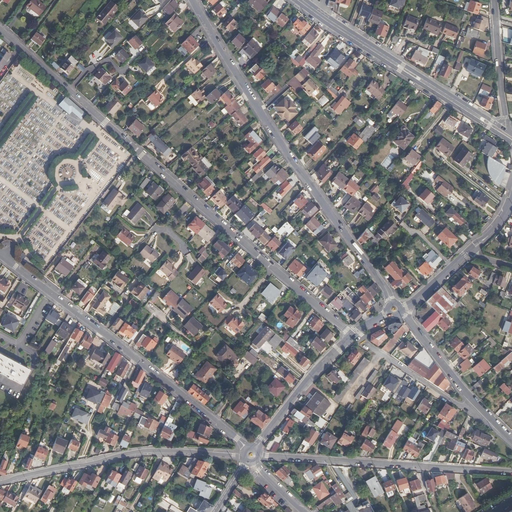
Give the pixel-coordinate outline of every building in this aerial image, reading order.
[(39,15),(46,6),(37,0),(31,0),(27,6),(39,15)] [(178,6),(172,0),(170,0),(163,8),(169,15),(178,6)] [(259,12),(266,3),(262,0),(248,0),(247,1),(259,12)] [(404,0),(391,0),(389,5),(397,9),(399,6),(402,7),(404,0)] [(465,11),(475,14),(479,4),(468,0),(465,11)] [(112,14),(117,7),(110,1),(96,18),(103,24),(107,19),(109,21),(114,15),(112,14)] [(223,13),(225,12),(221,7),(218,4),(212,9),(219,17),(221,16),(222,17),(225,14),(223,13)] [(363,4),(359,15),(367,18),(371,8),(363,4)] [(236,10),(239,7),(237,5),(228,15),(230,17),(223,25),(226,29),(227,28),(230,30),(236,24),(230,18),(237,11),(236,10)] [(275,21),(280,13),(273,8),(266,16),(273,22),(275,21)] [(372,9),(368,20),(378,24),(382,13),(372,9)] [(142,13),(139,10),(130,20),(138,27),(147,18),(145,15),(143,12),(142,13)] [(288,19),(280,13),(275,21),(282,26),(288,19)] [(174,31),(183,22),(175,14),(166,23),(174,31)] [(415,30),(420,20),(408,15),(404,26),(408,28),(409,27),(415,30)] [(255,26),(257,23),(250,17),(248,20),(255,26)] [(423,28),(438,34),(442,24),(427,18),(423,28)] [(300,23),(297,19),(293,23),(293,24),(297,27),(296,27),(299,30),(298,31),(302,35),(309,26),(302,20),(300,23)] [(483,25),(484,23),(476,19),(473,27),(482,31),(484,26),(483,25)] [(378,24),(374,33),(384,37),(387,28),(378,24)] [(455,38),(459,29),(446,24),(442,33),(455,38)] [(471,36),(479,38),(480,32),(469,28),(466,37),(470,38),(471,36)] [(318,35),(311,29),(304,37),(311,43),(318,35)] [(122,37),(114,30),(105,39),(108,42),(106,44),(111,48),(122,37)] [(36,32),(31,38),(40,44),(44,38),(36,32)] [(231,42),(238,49),(246,41),(239,34),(231,42)] [(142,43),(135,35),(128,41),(132,46),(133,45),(136,48),(142,43)] [(199,45),(189,35),(181,44),(190,53),(199,45)] [(311,43),(304,37),(302,40),(308,46),(311,43)] [(251,57),(260,48),(251,39),(242,48),(251,57)] [(472,52),(481,55),(484,44),(475,41),(472,52)] [(315,56),(323,47),(319,43),(305,59),(314,67),(320,60),(315,56)] [(430,50),(420,46),(416,53),(426,58),(430,50)] [(297,51),(295,48),(289,55),(290,56),(293,59),(298,63),(302,58),(298,55),(296,57),(294,55),(297,51)] [(116,55),(123,62),(129,56),(122,49),(116,55)] [(459,49),(455,61),(458,62),(459,63),(464,51),(459,49)] [(338,65),(344,58),(335,50),(329,57),(338,65)] [(11,55),(6,52),(0,60),(0,70),(1,71),(11,55)] [(426,58),(416,53),(415,52),(412,57),(424,64),(427,59),(426,58)] [(76,60),(69,54),(59,66),(65,72),(76,60)] [(297,66),(299,64),(298,63),(293,59),(290,56),(288,58),(297,66)] [(153,65),(146,57),(137,65),(140,68),(141,66),(143,68),(143,69),(145,72),(153,65)] [(338,65),(329,57),(326,61),(335,69),(338,65)] [(195,61),(192,58),(185,64),(194,74),(202,66),(199,62),(197,64),(195,61)] [(350,76),(355,69),(353,67),(355,64),(349,59),(341,69),(350,76)] [(479,76),(483,66),(471,59),(466,70),(479,76)] [(218,70),(211,62),(203,70),(210,78),(218,70)] [(85,68),(79,63),(77,66),(82,71),(85,68)] [(265,74),(259,68),(256,64),(253,66),(249,71),(256,78),(258,76),(260,79),(265,74)] [(446,78),(451,68),(443,65),(439,74),(446,78)] [(104,85),(111,77),(101,68),(94,76),(104,85)] [(305,77),(300,71),(294,76),(299,82),(305,77)] [(392,82),(396,76),(391,72),(387,77),(392,82)] [(121,83),(116,79),(110,85),(115,90),(116,88),(124,95),(130,88),(123,81),(121,83)] [(270,91),(274,95),(280,89),(277,85),(275,87),(268,79),(261,86),(267,92),(270,89),(271,90),(270,91)] [(309,79),(308,80),(302,85),(301,86),(305,91),(308,95),(309,94),(316,88),(317,88),(309,79)] [(379,99),(385,91),(382,89),(383,87),(372,80),(366,88),(379,99)] [(337,91),(328,84),(326,87),(328,89),(334,94),(337,91)] [(480,89),(489,93),(491,88),(483,84),(480,89)] [(208,95),(201,86),(190,95),(198,104),(200,101),(207,95),(208,95)] [(222,94),(217,87),(208,95),(207,95),(213,102),(220,96),(222,94)] [(112,92),(107,88),(103,93),(108,97),(112,92)] [(319,91),(316,88),(309,94),(312,97),(314,97),(319,92),(319,91)] [(335,95),(334,94),(328,89),(326,90),(335,98),(337,96),(335,95)] [(480,89),(479,93),(484,96),(480,105),(489,109),(491,105),(490,104),(492,99),(487,97),(489,93),(480,89)] [(163,99),(158,94),(159,93),(155,90),(146,98),(150,102),(155,107),(163,99)] [(227,90),(222,94),(220,96),(227,105),(234,99),(227,90)] [(85,113),(63,94),(60,97),(62,100),(58,105),(66,111),(69,108),(71,110),(81,118),(85,113)] [(198,104),(190,95),(187,98),(190,101),(188,102),(190,105),(192,103),(194,106),(198,104)] [(115,96),(113,98),(121,105),(123,102),(115,96)] [(328,101),(324,96),(318,102),(322,106),(328,101)] [(346,108),(350,103),(342,96),(336,103),(335,102),(331,106),(332,107),(332,108),(338,113),(339,113),(340,113),(344,108),(346,108)] [(114,113),(121,105),(113,98),(106,106),(114,113)] [(285,121),(295,113),(291,108),(292,107),(287,101),(285,102),(281,98),(272,107),(276,111),(274,113),(279,119),(281,117),(285,121)] [(403,113),(409,105),(400,98),(392,108),(398,113),(400,110),(403,113)] [(240,107),(234,99),(227,105),(224,107),(227,111),(230,115),(231,114),(234,112),(238,109),(240,107)] [(436,101),(429,110),(433,113),(435,110),(436,111),(438,109),(437,108),(440,105),(436,101)] [(247,120),(238,109),(234,112),(231,114),(240,125),(247,120)] [(331,122),(329,120),(327,121),(321,115),(315,121),(322,127),(323,126),(325,128),(331,122)] [(443,118),(457,129),(459,126),(446,115),(443,118)] [(363,128),(368,123),(363,119),(361,117),(356,123),(363,128)] [(139,136),(145,128),(136,120),(129,128),(139,136)] [(294,134),(301,128),(294,121),(288,127),(294,134)] [(467,136),(472,128),(464,123),(459,131),(467,136)] [(376,129),(373,127),(371,125),(359,139),(353,134),(347,141),(355,149),(362,141),(364,143),(376,129)] [(443,130),(437,126),(433,132),(439,136),(443,130)] [(404,148),(414,137),(405,130),(405,128),(404,127),(402,127),(402,129),(402,130),(394,140),(404,148)] [(261,141),(252,130),(245,136),(250,142),(244,148),(248,153),(255,147),(261,141)] [(166,156),(171,150),(166,144),(159,137),(154,133),(150,137),(153,141),(152,142),(166,156)] [(488,142),(482,152),(492,158),(497,148),(494,147),(497,142),(486,135),(483,140),(488,142)] [(447,156),(454,148),(442,138),(436,147),(447,156)] [(314,160),(325,149),(319,142),(307,153),(314,160)] [(470,159),(473,155),(464,147),(454,160),(461,166),(468,157),(470,159)] [(185,160),(191,167),(198,161),(202,158),(199,155),(198,156),(191,148),(180,157),(183,161),(185,160)] [(258,160),(265,154),(260,148),(253,154),(258,160)] [(413,164),(420,157),(411,150),(405,157),(413,164)] [(260,169),(270,160),(267,156),(255,167),(258,171),(260,169)] [(499,185),(505,167),(488,156),(487,160),(487,165),(488,172),(490,177),(493,180),(499,185)] [(202,158),(198,161),(207,171),(211,167),(203,157),(202,158)] [(199,178),(207,171),(198,161),(191,167),(190,168),(199,178)] [(411,172),(414,174),(423,163),(420,161),(411,172)] [(270,179),(279,170),(277,167),(276,167),(274,165),(265,174),(270,179)] [(323,182),(330,173),(326,169),(327,167),(323,165),(317,173),(320,176),(318,178),(323,182)] [(288,175),(281,168),(279,170),(270,179),(274,183),(278,179),(281,182),(288,175)] [(263,172),(260,169),(258,171),(254,175),(252,177),(251,178),(254,181),(263,172)] [(433,175),(427,170),(425,172),(422,170),(420,173),(422,175),(420,176),(427,182),(433,175)] [(228,176),(229,174),(227,171),(225,173),(224,171),(219,176),(224,180),(228,176)] [(338,186),(342,189),(343,188),(343,187),(349,180),(338,172),(331,181),(335,184),(333,187),(335,189),(338,186)] [(211,186),(213,184),(205,175),(196,183),(207,195),(214,189),(211,186)] [(440,185),(444,180),(439,176),(435,180),(440,185)] [(407,177),(401,185),(406,190),(408,186),(406,185),(410,179),(407,177)] [(150,181),(146,178),(141,185),(144,187),(150,181)] [(356,190),(360,186),(350,178),(349,180),(343,187),(353,195),(356,190)] [(454,188),(444,180),(440,185),(436,189),(445,196),(449,191),(451,192),(454,188)] [(285,192),(291,186),(286,181),(280,186),(282,189),(278,193),(282,196),(286,193),(285,192)] [(162,191),(154,183),(146,192),(154,199),(162,191)] [(426,204),(434,196),(426,188),(418,197),(426,204)] [(484,195),(484,194),(477,188),(473,193),(476,196),(474,200),(482,206),(488,198),(484,195)] [(102,204),(111,211),(116,203),(121,196),(113,190),(102,204)] [(225,197),(218,190),(211,197),(217,204),(221,200),(224,203),(225,202),(227,200),(225,198),(225,197)] [(353,195),(344,205),(353,213),(361,203),(358,200),(360,196),(359,193),(356,190),(353,195)] [(397,196),(393,201),(403,209),(411,200),(402,193),(399,197),(397,196)] [(161,202),(157,207),(165,214),(170,210),(169,210),(176,202),(168,194),(161,202)] [(233,195),(227,200),(225,202),(235,213),(243,205),(233,195)] [(306,201),(301,195),(296,200),(295,199),(293,201),(299,208),(306,201)] [(126,200),(121,196),(116,203),(121,207),(126,200)] [(272,211),(263,202),(260,205),(269,214),(272,211)] [(309,216),(317,209),(310,202),(303,209),(309,216)] [(366,202),(359,211),(363,215),(364,214),(366,216),(365,218),(369,221),(374,214),(371,211),(373,208),(366,202)] [(125,217),(133,224),(145,211),(137,203),(125,217)] [(254,214),(244,204),(243,205),(235,213),(241,219),(245,223),(254,214)] [(456,211),(449,205),(443,211),(450,217),(451,216),(461,224),(464,220),(455,212),(456,211)] [(417,213),(415,215),(417,217),(419,220),(425,224),(429,228),(435,222),(421,209),(420,209),(417,213)] [(197,233),(204,224),(196,217),(187,228),(195,235),(197,233)] [(321,224),(313,217),(305,225),(313,233),(321,224)] [(393,234),(399,229),(389,219),(379,228),(380,229),(377,231),(384,239),(387,236),(388,236),(392,233),(393,234)] [(290,225),(286,221),(277,231),(281,235),(285,230),(290,234),(294,229),(290,225)] [(248,230),(257,238),(263,231),(254,223),(248,230)] [(215,233),(204,224),(197,233),(208,241),(215,233)] [(445,227),(437,236),(441,240),(439,242),(444,246),(445,244),(448,247),(456,238),(445,227)] [(133,238),(121,228),(114,237),(125,247),(133,238)] [(373,238),(375,237),(373,235),(366,228),(357,239),(360,244),(366,237),(364,236),(365,234),(367,236),(369,233),(373,238)] [(257,238),(264,244),(270,238),(263,231),(257,238)] [(377,231),(373,235),(375,237),(380,242),(384,239),(377,231)] [(332,241),(333,241),(327,234),(319,241),(328,252),(335,246),(332,241)] [(271,249),(273,251),(281,243),(275,237),(269,243),(272,246),(271,247),(272,248),(271,249)] [(230,249),(219,240),(213,246),(225,256),(230,249)] [(296,249),(288,242),(278,253),(284,258),(284,257),(287,260),(296,249)] [(150,251),(144,246),(137,254),(144,259),(145,258),(150,263),(157,255),(151,250),(150,251)] [(427,262),(432,268),(441,259),(432,250),(425,257),(428,261),(427,262)] [(110,258),(103,252),(98,258),(97,258),(93,263),(101,269),(110,258)] [(348,265),(352,261),(346,253),(341,257),(348,265)] [(201,254),(197,259),(201,263),(205,258),(201,254)] [(239,268),(244,261),(236,254),(231,261),(239,268)] [(75,264),(68,258),(66,261),(62,258),(56,267),(66,275),(75,264)] [(300,277),(307,269),(295,259),(288,267),(300,277)] [(174,269),(164,261),(157,269),(167,277),(174,269)] [(399,276),(403,281),(405,283),(411,277),(407,272),(402,277),(400,274),(401,273),(392,261),(388,264),(399,276)] [(431,268),(432,268),(427,262),(425,261),(419,267),(421,270),(420,270),(423,273),(424,272),(426,274),(428,272),(429,274),(430,274),(432,272),(433,272),(432,270),(432,269),(431,268)] [(237,275),(248,285),(258,274),(246,264),(237,275)] [(315,264),(304,277),(316,287),(322,279),(327,283),(328,282),(332,278),(315,264)] [(395,280),(399,276),(388,264),(384,268),(395,280)] [(204,272),(197,265),(186,278),(194,285),(204,272)] [(228,275),(219,267),(213,273),(222,281),(228,275)] [(364,268),(354,275),(357,278),(366,271),(364,268)] [(480,271),(478,268),(476,270),(472,268),(468,273),(475,278),(479,273),(480,271)] [(174,269),(167,277),(167,278),(171,281),(178,272),(174,269)] [(122,290),(128,280),(117,272),(111,280),(117,284),(116,286),(122,290)] [(504,279),(495,275),(493,281),(492,283),(503,288),(505,283),(503,282),(504,279)] [(390,284),(394,288),(399,284),(403,281),(399,276),(395,280),(390,284)] [(461,280),(458,283),(465,290),(471,284),(463,276),(460,280),(461,280)] [(0,290),(4,293),(10,283),(7,281),(6,281),(0,277),(0,290)] [(71,289),(79,294),(83,288),(85,289),(87,286),(78,279),(71,289)] [(406,285),(411,290),(415,286),(410,281),(406,285)] [(148,290),(140,283),(135,289),(134,288),(130,293),(140,301),(148,290)] [(367,289),(373,296),(379,290),(373,283),(367,289)] [(465,290),(458,283),(455,286),(454,285),(451,289),(458,296),(465,290)] [(365,287),(362,284),(360,286),(361,287),(358,290),(363,295),(367,291),(365,288),(365,287)] [(279,292),(270,285),(263,294),(266,297),(265,298),(268,301),(270,299),(272,301),(271,303),(273,304),(277,299),(275,298),(279,292)] [(325,286),(320,292),(326,297),(331,292),(325,286)] [(457,303),(441,287),(427,301),(431,305),(436,301),(443,309),(438,314),(442,318),(444,315),(457,303)] [(87,291),(80,300),(84,303),(88,298),(90,299),(93,294),(92,293),(91,294),(87,291)] [(156,291),(150,299),(154,302),(159,294),(156,291)] [(168,306),(172,310),(173,308),(180,301),(169,291),(162,298),(169,305),(168,306)] [(358,298),(358,297),(352,291),(350,294),(354,298),(352,300),(356,303),(355,305),(356,306),(357,304),(362,310),(366,306),(358,298)] [(366,303),(372,297),(367,291),(363,295),(361,297),(366,303)] [(101,295),(97,292),(92,299),(96,302),(92,307),(99,312),(103,315),(106,311),(102,308),(110,297),(103,292),(101,295)] [(14,293),(9,301),(13,303),(12,304),(24,310),(29,301),(18,294),(17,295),(14,293)] [(220,300),(221,299),(217,295),(209,304),(220,314),(227,306),(220,300)] [(330,303),(337,310),(341,306),(345,301),(347,300),(345,297),(341,301),(336,296),(330,303)] [(192,309),(181,299),(180,301),(173,308),(184,318),(192,309)] [(355,321),(362,314),(347,300),(345,301),(341,306),(347,312),(351,307),(354,310),(353,311),(354,313),(351,316),(355,321)] [(436,301),(431,305),(436,311),(438,314),(443,309),(436,301)] [(113,316),(121,306),(115,302),(110,308),(111,309),(108,313),(113,316)] [(301,315),(290,307),(284,315),(289,318),(286,323),(292,328),(296,323),(301,315)] [(58,318),(60,315),(51,310),(45,319),(54,324),(55,322),(58,318)] [(440,320),(442,318),(438,314),(436,311),(431,316),(437,322),(440,320)] [(2,325),(13,331),(19,321),(8,314),(2,325)] [(511,314),(510,314),(507,322),(505,321),(502,330),(507,332),(506,335),(508,336),(509,333),(511,333),(511,314)] [(452,323),(444,315),(440,320),(437,323),(444,331),(452,323)] [(422,325),(427,332),(432,328),(437,323),(437,322),(431,316),(427,320),(423,324),(422,325)] [(191,317),(184,325),(194,335),(202,327),(191,317)] [(237,321),(233,317),(227,325),(236,334),(244,325),(238,320),(237,321)] [(117,318),(112,325),(113,326),(112,327),(115,329),(116,328),(117,329),(122,322),(117,318)] [(309,325),(318,332),(323,325),(321,323),(314,318),(309,325)] [(70,337),(74,329),(63,322),(56,333),(68,341),(70,337)] [(400,326),(402,324),(393,323),(389,325),(388,328),(391,330),(390,331),(391,333),(393,335),(380,349),(386,353),(396,340),(404,331),(400,326)] [(125,335),(130,328),(125,324),(120,331),(125,335)] [(272,330),(267,326),(252,342),(253,343),(251,345),(255,348),(256,347),(258,348),(273,331),(272,330)] [(134,331),(130,328),(125,335),(129,338),(134,331)] [(82,333),(75,329),(74,329),(70,337),(76,341),(78,337),(79,338),(82,333)] [(333,335),(326,329),(320,336),(326,342),(333,335)] [(371,341),(378,346),(386,337),(380,330),(371,335),(371,341)] [(137,333),(134,331),(129,338),(132,340),(137,333)] [(281,338),(274,332),(267,341),(275,348),(278,344),(282,339),(281,338)] [(290,336),(285,333),(281,338),(282,339),(285,342),(290,336)] [(142,334),(137,342),(141,345),(149,351),(151,348),(152,348),(155,344),(151,341),(142,334)] [(88,348),(93,340),(86,335),(80,344),(88,348)] [(457,352),(463,345),(455,337),(453,340),(454,341),(450,344),(457,352)] [(319,351),(324,345),(315,338),(310,344),(319,351)] [(57,343),(51,339),(44,352),(48,355),(50,352),(52,353),(57,343)] [(192,349),(182,342),(179,347),(189,354),(192,349)] [(416,350),(407,342),(399,350),(409,359),(416,350)] [(458,352),(464,359),(474,350),(468,343),(458,352)] [(69,347),(65,345),(61,352),(57,359),(60,361),(61,361),(69,347)] [(185,355),(172,345),(166,354),(172,359),(171,360),(177,365),(185,355)] [(214,356),(221,362),(226,357),(232,362),(237,356),(225,345),(214,356)] [(110,354),(101,348),(100,351),(96,349),(91,357),(104,365),(110,354)] [(432,360),(423,348),(416,356),(427,365),(432,360)] [(249,352),(256,358),(258,355),(251,350),(249,352)] [(247,351),(244,354),(242,357),(252,365),(257,359),(256,358),(249,352),(247,351)] [(356,359),(359,355),(355,351),(352,354),(351,353),(346,359),(353,365),(357,360),(356,359)] [(116,353),(106,369),(109,370),(112,372),(121,356),(116,353)] [(0,372),(21,383),(29,369),(0,354),(0,372)] [(48,368),(50,369),(53,362),(55,358),(49,355),(39,374),(43,376),(48,368)] [(309,361),(301,355),(299,358),(301,360),(298,363),(303,367),(309,361)] [(369,360),(364,356),(351,373),(348,378),(344,383),(335,394),(332,399),(338,403),(369,360)] [(416,356),(408,367),(423,377),(434,363),(432,360),(427,365),(416,356)] [(505,357),(492,368),(496,372),(503,366),(502,365),(508,360),(505,357)] [(460,369),(462,372),(472,364),(467,358),(459,364),(462,368),(460,369)] [(479,376),(489,367),(482,359),(472,368),(479,376)] [(216,368),(206,361),(195,376),(204,383),(216,368)] [(130,366),(124,362),(117,374),(123,378),(130,366)] [(434,363),(423,377),(447,393),(450,390),(454,394),(456,393),(434,363)] [(348,378),(351,373),(343,365),(339,369),(340,370),(348,378)] [(289,384),(295,377),(283,367),(277,373),(289,384)] [(344,383),(348,378),(340,370),(337,373),(333,369),(326,375),(332,381),(333,380),(336,383),(340,379),(344,383)] [(370,382),(377,371),(375,369),(367,381),(370,382)] [(140,383),(144,374),(140,370),(135,382),(139,384),(140,383)] [(97,383),(104,388),(108,381),(103,379),(106,374),(103,372),(97,383)] [(387,389),(393,378),(389,376),(383,386),(387,389)] [(396,392),(402,381),(399,379),(398,381),(395,380),(393,378),(387,389),(395,394),(396,392)] [(286,388),(276,380),(269,390),(278,398),(286,388)] [(408,383),(403,380),(402,381),(396,392),(398,394),(404,399),(409,390),(405,387),(408,383)] [(469,388),(472,391),(479,385),(477,382),(469,388)] [(140,383),(139,384),(136,391),(140,393),(139,393),(147,397),(152,387),(144,384),(140,383)] [(507,394),(510,391),(509,390),(510,388),(508,386),(508,384),(507,383),(505,385),(503,383),(499,387),(507,394)] [(196,398),(201,391),(193,385),(188,392),(196,398)] [(368,401),(375,390),(368,385),(366,388),(360,396),(368,401)] [(358,399),(360,396),(366,388),(363,386),(355,397),(358,399)] [(420,391),(413,386),(406,397),(412,401),(420,391)] [(115,400),(121,403),(127,391),(121,388),(115,400)] [(101,404),(105,394),(105,393),(101,391),(100,393),(90,389),(85,399),(95,403),(96,402),(101,404)] [(167,396),(159,391),(154,400),(161,405),(167,396)] [(196,398),(204,404),(209,397),(201,391),(196,398)] [(319,417),(330,403),(316,392),(302,408),(299,412),(307,418),(312,412),(319,417)] [(101,404),(97,412),(101,413),(104,407),(107,408),(112,397),(105,394),(101,404)] [(246,400),(256,407),(258,404),(248,397),(246,400)] [(431,404),(423,398),(417,407),(425,413),(431,404)] [(233,410),(241,417),(243,415),(244,416),(250,409),(241,401),(233,410)] [(131,402),(129,405),(128,407),(131,408),(130,410),(132,412),(134,412),(137,405),(131,402)] [(442,419),(450,407),(445,404),(437,415),(442,419)] [(127,409),(120,405),(118,410),(127,415),(130,416),(132,412),(130,410),(131,408),(128,407),(127,409)] [(454,411),(450,407),(442,419),(439,424),(437,426),(441,429),(445,431),(446,431),(449,425),(446,423),(454,411)] [(87,424),(91,415),(75,408),(71,417),(87,424)] [(299,412),(294,408),(291,413),(307,424),(304,428),(309,432),(315,424),(307,418),(299,412)] [(252,411),(249,416),(262,427),(269,418),(257,409),(254,413),(252,411)] [(160,410),(156,417),(160,419),(166,422),(168,417),(169,415),(160,410)] [(140,418),(138,423),(154,431),(158,424),(163,427),(166,422),(160,419),(158,423),(149,418),(148,419),(141,416),(140,418)] [(163,427),(159,435),(171,441),(174,433),(175,429),(175,428),(172,427),(171,427),(170,430),(167,429),(171,419),(168,417),(166,422),(163,427)] [(282,431),(286,434),(293,422),(287,417),(285,419),(288,421),(282,431)] [(322,425),(325,421),(319,417),(316,421),(322,425)] [(175,428),(175,429),(177,426),(171,423),(173,419),(171,419),(167,429),(170,430),(171,427),(172,427),(175,428)] [(403,423),(397,419),(382,443),(389,448),(398,434),(396,433),(403,423)] [(197,434),(208,437),(211,429),(201,425),(197,434)] [(97,436),(105,440),(109,432),(110,429),(106,427),(104,432),(100,430),(97,436)] [(346,427),(336,443),(341,446),(342,444),(346,447),(348,443),(349,444),(353,438),(350,436),(349,437),(345,435),(349,429),(346,427)] [(363,442),(364,440),(367,435),(370,430),(366,427),(358,438),(363,442)] [(438,432),(431,428),(426,437),(433,441),(438,432)] [(486,445),(489,437),(480,433),(481,432),(476,430),(476,431),(475,431),(472,439),(486,445)] [(206,444),(208,438),(208,437),(197,434),(189,431),(187,437),(197,440),(197,441),(206,444)] [(458,436),(446,431),(443,435),(451,439),(450,442),(448,441),(446,447),(452,450),(453,449),(458,436)] [(118,436),(109,432),(105,440),(105,441),(114,446),(118,436)] [(311,444),(316,436),(310,432),(305,440),(311,444)] [(329,448),(336,438),(326,432),(320,442),(329,448)] [(17,443),(25,446),(29,437),(21,434),(17,443)] [(124,435),(119,444),(126,447),(131,438),(127,436),(124,435)] [(402,449),(409,453),(413,445),(416,440),(409,436),(406,441),(407,442),(402,449)] [(461,438),(458,436),(453,449),(455,450),(454,452),(457,454),(458,452),(463,454),(465,448),(466,445),(468,441),(466,440),(464,444),(460,442),(461,438)] [(57,437),(52,449),(62,453),(67,441),(57,437)] [(71,440),(68,447),(77,451),(80,443),(71,440)] [(363,442),(359,447),(364,450),(364,449),(369,452),(373,446),(369,443),(364,440),(363,442)] [(413,445),(409,453),(415,456),(419,449),(420,450),(423,444),(419,442),(416,447),(413,445)] [(38,447),(34,456),(44,459),(48,451),(38,447)] [(463,454),(461,458),(465,460),(465,459),(469,460),(472,452),(465,448),(463,454)] [(495,461),(498,454),(491,451),(489,455),(482,452),(480,456),(489,460),(490,458),(495,461)] [(21,466),(29,469),(34,456),(31,454),(28,461),(25,460),(24,462),(23,462),(21,466)] [(197,460),(194,457),(188,467),(183,475),(187,479),(189,476),(191,474),(195,475),(204,479),(206,475),(204,474),(210,463),(197,460)] [(166,466),(160,462),(151,478),(157,481),(159,478),(165,481),(171,470),(166,466)] [(183,475),(188,467),(182,464),(178,472),(183,475)] [(322,472),(317,464),(310,468),(310,469),(315,477),(316,476),(317,477),(319,476),(318,474),(322,472)] [(147,470),(140,466),(135,475),(136,476),(134,479),(140,483),(142,479),(143,479),(147,470)] [(281,468),(288,475),(290,472),(284,466),(281,468)] [(281,468),(280,467),(275,472),(283,480),(288,475),(281,468)] [(315,477),(310,469),(305,472),(310,480),(315,477)] [(116,481),(119,475),(111,470),(108,477),(109,478),(106,482),(115,487),(117,482),(116,481)] [(131,473),(125,470),(119,481),(125,485),(131,473)] [(84,472),(75,487),(78,489),(81,484),(85,486),(87,483),(94,487),(99,478),(92,474),(91,476),(84,472)] [(292,479),(288,475),(283,480),(287,484),(292,479)] [(60,483),(64,485),(68,479),(64,476),(60,483)] [(373,497),(382,492),(374,476),(365,481),(373,497)] [(442,483),(444,482),(443,476),(435,478),(436,484),(438,484),(438,485),(440,486),(442,485),(443,484),(442,483)] [(64,485),(63,486),(70,490),(71,491),(76,482),(69,477),(68,479),(64,485)] [(409,491),(404,478),(396,480),(399,492),(404,491),(404,493),(409,491)] [(481,493),(491,487),(485,478),(475,484),(481,493)] [(204,486),(205,483),(197,479),(193,488),(200,491),(199,494),(209,498),(212,489),(209,487),(208,488),(204,486)] [(391,479),(382,483),(386,492),(392,489),(394,488),(391,479)] [(412,490),(420,487),(417,479),(409,482),(412,490)] [(432,479),(424,481),(427,492),(435,490),(432,479)] [(329,493),(321,481),(311,487),(320,499),(329,493)] [(343,495),(335,483),(331,486),(335,492),(341,501),(342,502),(344,500),(342,496),(343,495)] [(29,485),(29,487),(24,496),(32,501),(33,499),(36,501),(40,494),(41,491),(34,487),(33,488),(29,485)] [(49,485),(40,499),(45,502),(47,498),(50,500),(53,494),(56,489),(49,485)] [(392,489),(386,492),(388,497),(394,495),(392,489)] [(12,496),(7,492),(2,501),(13,507),(18,497),(13,494),(12,496)] [(237,492),(235,495),(242,500),(244,498),(241,496),(242,495),(237,492)] [(330,497),(317,506),(319,509),(325,505),(326,505),(332,500),(336,505),(341,501),(335,492),(330,497)] [(273,500),(264,493),(262,496),(261,495),(257,499),(266,507),(271,501),(273,500)] [(471,501),(466,493),(457,499),(463,507),(461,508),(463,511),(465,511),(472,508),(471,506),(474,505),(472,501),(471,501)] [(208,511),(212,506),(203,501),(197,511),(198,511),(208,511)] [(358,511),(372,511),(368,503),(361,507),(360,505),(356,508),(358,511)]
